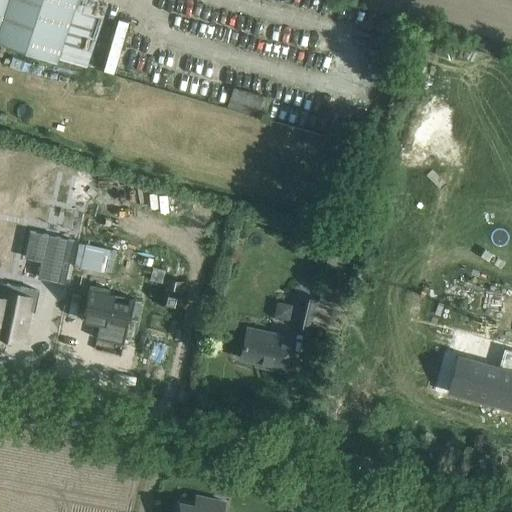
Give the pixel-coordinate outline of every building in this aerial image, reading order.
[(0,0),(0,41),(57,61),(58,58),(87,67),(108,2),(102,0),(0,0)] [(233,88),(228,105),(261,115),(266,98),(233,88)] [(6,164),(1,189),(27,194),(32,169),(6,164)] [(0,192),(0,250),(17,254),(28,198),(0,192)] [(31,233),(26,257),(42,261),(39,277),(64,282),(63,284),(64,284),(74,240),(30,231),(30,232),(31,232),(31,233)] [(82,241),(79,266),(109,270),(113,245),(82,241)] [(166,279),(160,307),(175,310),(181,282),(166,279)] [(0,300),(0,346),(1,346),(3,334),(7,335),(23,339),(29,309),(33,310),(33,312),(34,313),(39,291),(6,284),(2,301),(0,300)] [(82,315),(82,317),(99,321),(95,338),(97,339),(99,332),(123,337),(121,344),(123,344),(128,321),(130,321),(130,319),(129,319),(131,309),(128,309),(130,300),(135,301),(135,299),(109,293),(110,288),(108,288),(107,293),(90,289),(91,284),(89,284),(88,289),(87,290),(88,291),(83,315),(82,315)] [(328,302),(330,290),(321,288),(318,300),(328,302)] [(315,298),(299,294),(294,324),(310,327),(315,298)] [(262,366),(284,371),(292,338),(246,328),(240,358),(263,362),(262,366)] [(461,375),(456,389),(507,403),(510,393),(511,393),(511,351),(505,350),(499,370),(466,361),(462,376),(461,375)] [(223,511),(225,503),(195,496),(194,502),(178,499),(174,511),(223,511)]
